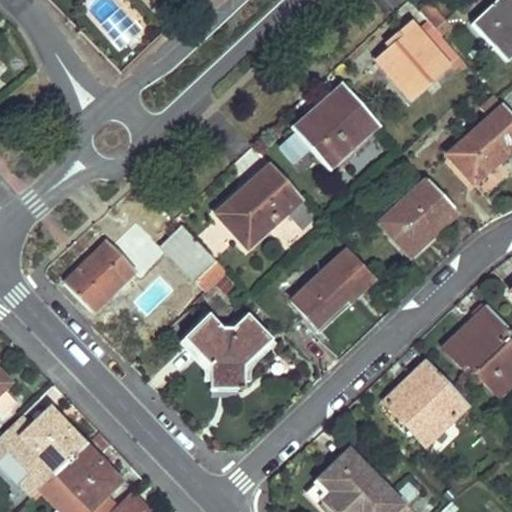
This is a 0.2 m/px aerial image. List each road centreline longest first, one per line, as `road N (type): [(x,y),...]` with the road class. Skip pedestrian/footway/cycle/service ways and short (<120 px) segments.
road 1 (residential): [(215,502),(491,239),(511,229)]
road 2 (residential): [(215,502),(0,275)]
road 3 (residential): [(141,132),(293,0)]
road 4 (residential): [(230,0),(173,59),(131,88),(122,106)]
road 5 (residential): [(88,112),(39,26),(13,0)]
road 6 (residential): [(0,239),(89,158)]
